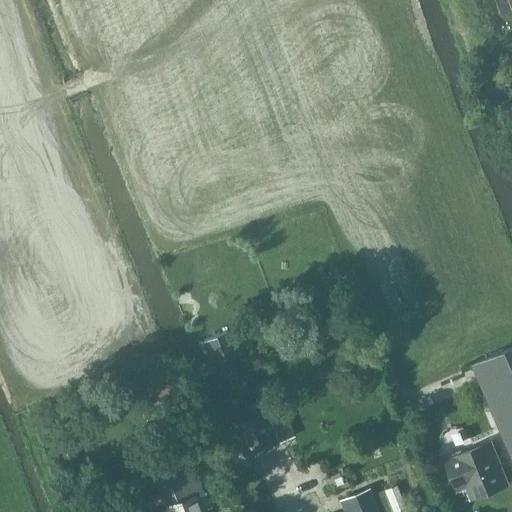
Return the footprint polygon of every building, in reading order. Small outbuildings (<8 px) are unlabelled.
[(511,10),(511,0),(486,0),(494,17),(511,10)] [(494,34),(477,41),(486,63),(502,56),(494,34)] [(279,443),(234,329),(198,343),(243,457),(279,443)] [(511,346),(472,363),(511,455),(511,346)] [(490,440),(445,458),(457,490),(466,486),(472,501),(508,486),(490,440)] [(95,467),(80,473),(87,491),(102,486),(95,467)] [(177,478),(157,486),(165,506),(185,498),(177,478)] [(385,490),(378,493),(386,511),(394,511),(395,511),(406,507),(396,485),(385,490)] [(378,511),(369,488),(339,500),(343,511),(378,511)] [(166,507),(155,511),(154,511),(203,511),(196,493),(185,498),(165,506),(166,507)]
